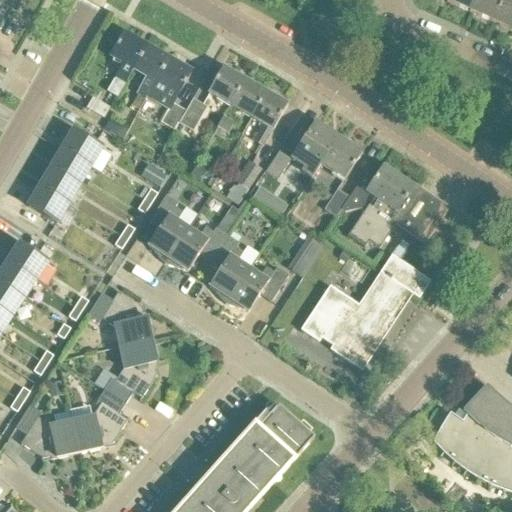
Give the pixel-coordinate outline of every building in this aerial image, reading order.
[(0,0),(0,30),(8,11),(17,15),(23,0),(0,0)] [(448,0),(447,4),(470,15),(476,0),(448,0)] [(476,0),(470,15),(492,25),(503,0),(476,0)] [(503,0),(492,25),(511,33),(511,3),(505,0),(503,0)] [(117,101),(133,73),(146,50),(123,37),(110,60),(123,67),(115,82),(117,83),(109,96),(117,101)] [(145,102),(146,103),(155,86),(155,85),(168,62),(146,50),(133,73),(146,80),(136,97),(138,98),(131,109),(139,113),(145,102)] [(155,86),(146,103),(167,115),(161,126),(174,134),(185,114),(172,107),(176,99),(177,99),(191,76),(168,62),(155,85),(155,86)] [(207,97),(227,109),(242,83),(241,82),(241,78),(235,75),(232,77),(222,71),(207,97)] [(227,109),(249,121),(264,95),(242,83),(227,109)] [(264,95),(249,121),(262,129),(253,144),(263,150),(272,134),(287,108),(277,103),(277,99),(271,96),(268,97),(264,95)] [(86,111),(104,121),(109,111),(91,101),(86,111)] [(179,127),(193,135),(207,111),(193,103),(179,127)] [(218,132),(227,137),(234,125),(224,120),(218,132)] [(109,123),(104,132),(122,143),(127,134),(109,123)] [(290,162),(291,162),(304,171),(301,175),(311,181),(321,168),(320,167),(337,140),(315,125),(298,151),(290,162)] [(101,152),(73,135),(61,154),(90,171),(101,152)] [(320,167),(321,168),(344,183),(362,156),(337,140),(320,167)] [(90,171),(61,154),(50,172),(79,189),(90,171)] [(265,176),(277,184),(291,162),(290,162),(279,154),(265,176)] [(248,166),(235,185),(239,188),(247,193),(260,173),(248,166)] [(199,184),(207,172),(197,167),(190,179),(199,184)] [(348,200),(340,213),(343,215),(361,212),(362,217),(347,239),(364,250),(367,245),(378,252),(394,229),(424,249),(449,211),(384,168),(376,180),(366,174),(348,200)] [(148,169),(141,179),(160,191),(167,180),(148,169)] [(79,189),(50,172),(39,191),(68,208),(79,189)] [(237,208),(247,193),(239,188),(235,191),(229,196),(225,201),(237,208)] [(68,208),(39,191),(27,210),(56,227),(68,208)] [(335,220),(340,213),(348,200),(337,192),(323,212),(335,220)] [(150,193),(143,203),(150,208),(157,198),(150,193)] [(261,210),(268,199),(258,193),(251,203),(261,210)] [(164,268),(188,232),(177,225),(182,216),(175,211),(177,207),(166,199),(148,226),(159,233),(148,250),(152,253),(164,268)] [(143,203),(137,213),(144,218),(150,208),(143,203)] [(134,233),(127,228),(120,239),(127,244),(134,233)] [(198,259),(209,266),(227,239),(215,232),(213,236),(205,231),(199,240),(188,232),(164,268),(165,268),(182,274),(183,273),(187,276),(198,259)] [(127,244),(120,239),(114,249),(121,254),(127,244)] [(225,308),(249,272),(237,265),(243,256),(235,251),(238,247),(227,239),(209,266),(220,273),(209,290),(213,293),(225,308)] [(47,266),(19,248),(7,266),(34,285),(47,266)] [(345,267),(351,258),(343,253),(338,261),(345,267)] [(329,291),(301,334),(318,345),(321,341),(333,349),(330,353),(361,374),(373,357),(363,350),(371,339),(375,341),(406,294),(418,303),(430,285),(392,258),(379,277),(380,278),(359,310),(329,291)] [(302,282),(312,266),(301,259),(291,274),(302,282)] [(7,266),(0,276),(0,288),(22,303),(34,285),(7,266)] [(225,308),(243,314),(244,313),(248,316),(259,299),(270,306),(288,279),(276,272),(273,276),(266,271),(260,280),(249,272),(225,308)] [(0,288),(0,313),(11,321),(22,303),(0,288)] [(114,330),(119,351),(151,344),(145,316),(142,317),(141,310),(118,296),(112,304),(101,297),(88,318),(99,326),(101,322),(114,330)] [(81,301),(74,311),(81,315),(88,305),(81,301)] [(74,311),(68,321),(75,325),(81,315),(74,311)] [(0,313),(0,337),(11,321),(0,313)] [(63,328),(56,339),(63,343),(70,333),(63,328)] [(111,382),(104,394),(125,408),(132,397),(141,402),(156,379),(154,373),(157,372),(151,344),(119,351),(124,372),(115,385),(111,382)] [(53,360),(46,355),(39,365),(46,370),(53,360)] [(39,365),(33,375),(40,380),(46,370),(39,365)] [(47,388),(50,401),(63,399),(60,386),(47,388)] [(511,412),(506,409),(499,402),(485,390),(462,415),(466,418),(461,425),(449,417),(432,446),(443,457),(453,467),(465,475),(477,483),(490,490),(503,495),(511,497),(511,412)] [(22,391),(16,401),(23,406),(29,396),(22,391)] [(92,421),(72,425),(78,457),(106,451),(106,449),(112,447),(127,424),(118,418),(125,408),(104,394),(97,405),(101,408),(92,421)] [(23,406),(16,401),(9,412),(16,416),(23,406)] [(78,457),(72,425),(51,430),(38,422),(40,418),(29,410),(15,432),(26,439),(20,447),(43,462),(50,461),(50,463),(78,457)] [(250,511),(313,441),(308,437),(310,435),(302,427),(300,429),(278,410),(270,419),(264,414),(176,511),(250,511)]
